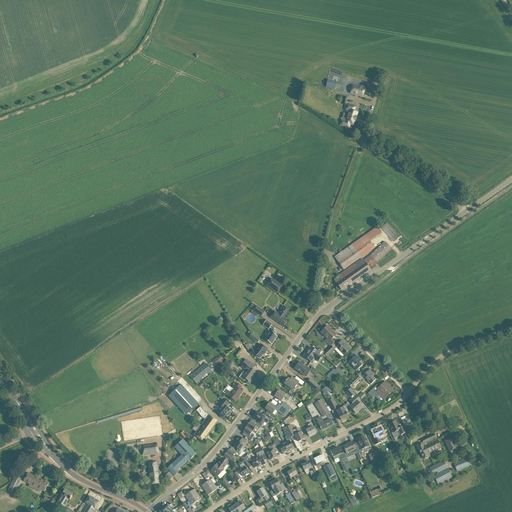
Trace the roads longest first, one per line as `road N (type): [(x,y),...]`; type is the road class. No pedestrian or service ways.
road 1 (residential): [(146,511),(208,459),(327,308)]
road 2 (residential): [(207,511),(369,422),(409,391)]
road 3 (unclassified): [(467,212),(358,133)]
